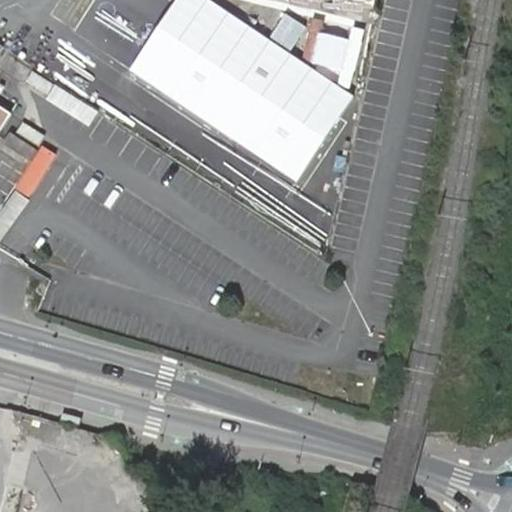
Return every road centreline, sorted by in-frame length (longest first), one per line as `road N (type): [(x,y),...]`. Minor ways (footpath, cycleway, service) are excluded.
road 1 (secondary): [(268,424),(0,340)]
road 2 (secondary): [(13,367),(157,409),(268,424)]
road 3 (secondary): [(268,424),(420,465),(511,509)]
